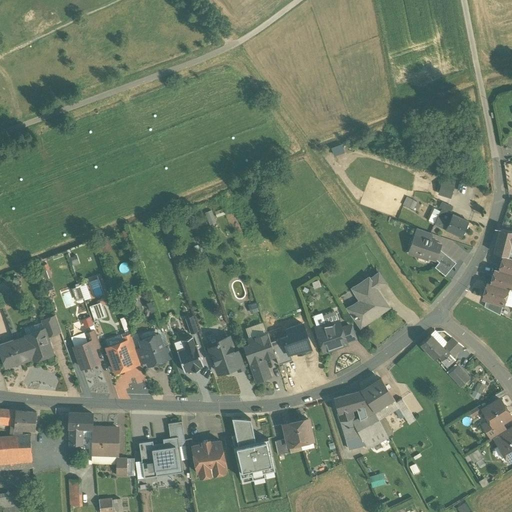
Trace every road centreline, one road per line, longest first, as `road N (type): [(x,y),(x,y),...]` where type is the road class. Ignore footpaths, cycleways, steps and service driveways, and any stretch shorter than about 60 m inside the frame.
road 1 (residential): [(432,317),(357,375),(281,405),(229,411),(0,399)]
road 2 (residential): [(465,0),(499,203),(470,276),(432,317)]
road 3 (track): [(432,317),(233,47)]
road 4 (unclassified): [(15,130),(222,52),(301,0)]
